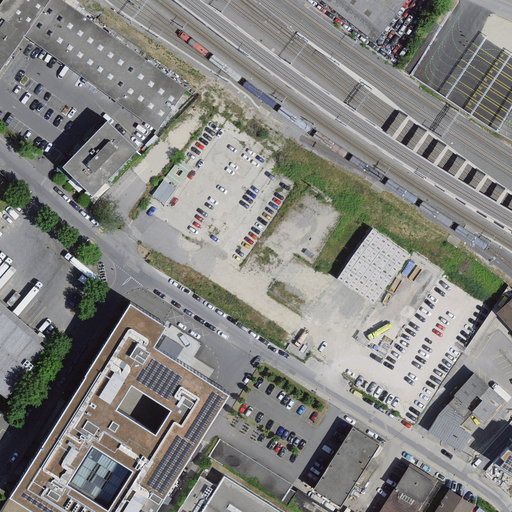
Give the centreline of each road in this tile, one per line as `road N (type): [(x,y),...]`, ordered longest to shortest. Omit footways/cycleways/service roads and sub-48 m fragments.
road 1 (residential): [(133,263),(490,489),(511,511)]
road 2 (residential): [(0,152),(133,263)]
road 3 (residential): [(0,461),(84,331)]
